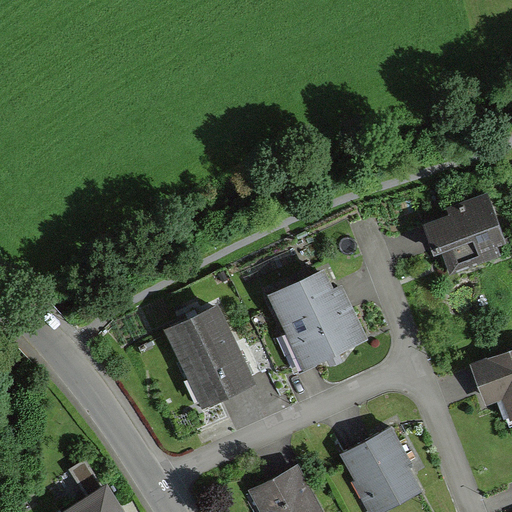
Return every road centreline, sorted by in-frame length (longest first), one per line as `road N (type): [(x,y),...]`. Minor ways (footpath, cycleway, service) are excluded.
road 1 (residential): [(412,360),(156,486)]
road 2 (residential): [(0,291),(61,350),(156,486)]
road 3 (residential): [(473,511),(412,360)]
road 4 (residential): [(412,360),(363,227)]
